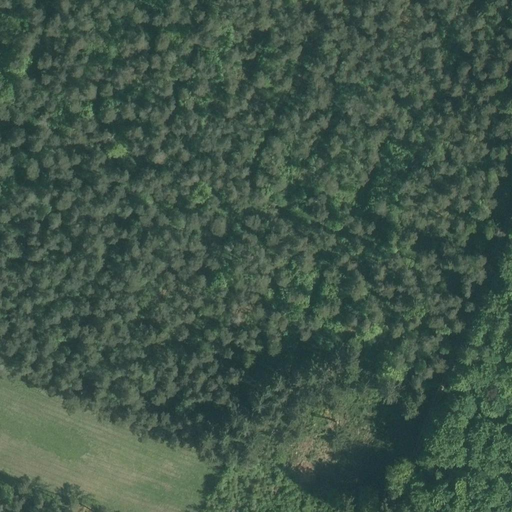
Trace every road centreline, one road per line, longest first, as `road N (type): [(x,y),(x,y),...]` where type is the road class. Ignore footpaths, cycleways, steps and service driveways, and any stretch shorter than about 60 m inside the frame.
road 1 (track): [(407,511),(453,371),(511,241)]
road 2 (track): [(498,278),(258,188)]
